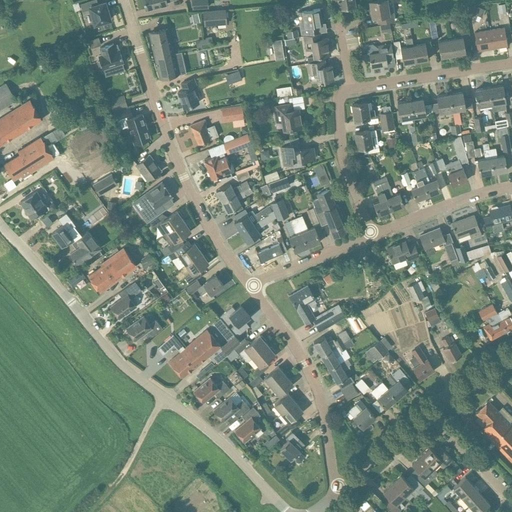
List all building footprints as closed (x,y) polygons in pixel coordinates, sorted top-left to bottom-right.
[(98,4),(96,0),(91,0),(80,4),(82,11),(90,9),(95,24),(110,19),(109,18),(111,17),(109,10),(107,11),(105,2),(98,4)] [(143,0),(146,10),(167,5),(166,2),(173,0),(143,0)] [(208,7),(207,0),(193,0),(194,9),(208,7)] [(331,0),(332,4),(338,2),(339,8),(355,6),(353,0),(331,0)] [(379,23),(385,22),(395,21),(392,8),(388,8),(386,0),(377,0),(370,1),(372,18),(378,17),(379,23)] [(225,9),(203,11),(204,26),(226,25),(225,9)] [(322,24),(321,17),(324,16),(322,9),(320,10),(320,9),(297,13),(301,34),(315,32),(313,25),(322,24)] [(446,13),(447,21),(452,20),(452,19),(456,19),(454,11),(446,13)] [(439,23),(447,21),(446,13),(438,14),(439,23)] [(410,28),(418,26),(416,18),(408,19),(409,23),(410,28)] [(389,23),(380,25),(381,33),(387,32),(387,34),(391,33),(389,23)] [(489,30),(492,49),(507,46),(504,28),(489,30)] [(155,58),(174,54),(168,29),(149,33),(155,58)] [(477,51),(492,49),(489,30),(474,33),(477,51)] [(320,34),(304,37),(306,50),(313,49),(314,57),(330,54),(327,38),(321,39),(320,34)] [(197,46),(213,43),(211,36),(205,37),(205,39),(196,41),(197,46)] [(101,46),(98,37),(89,40),(91,48),(101,46)] [(450,39),(453,55),(466,53),(463,37),(450,39)] [(413,46),(411,38),(405,39),(406,47),(400,48),(403,64),(416,62),(413,46)] [(453,55),(450,39),(438,41),(441,57),(453,55)] [(266,40),(267,59),(284,59),(283,40),(266,40)] [(378,47),(373,43),(365,44),(367,54),(369,54),(371,67),(387,65),(387,60),(394,59),(391,44),(378,46),(378,47)] [(115,51),(113,44),(100,48),(102,55),(98,56),(102,69),(123,63),(119,50),(115,51)] [(413,46),(416,62),(428,60),(426,44),(413,46)] [(160,78),(178,74),(185,73),(181,52),(174,54),(155,58),(160,78)] [(53,68),(51,61),(45,62),(47,70),(53,68)] [(324,61),(308,64),(310,75),(316,74),(318,82),(334,79),(331,66),(325,67),(324,61)] [(239,71),(229,74),(232,83),(242,80),(239,71)] [(183,90),(178,92),(184,109),(199,103),(194,90),(197,89),(194,79),(181,84),(183,90)] [(0,112),(17,101),(6,83),(0,87),(0,112)] [(492,105),(493,111),(506,109),(505,102),(506,102),(503,85),(489,88),(492,105)] [(276,89),(277,97),(291,95),(290,86),(276,89)] [(296,88),(291,89),(293,96),(302,95),(301,89),(296,90),(296,88)] [(492,105),(489,88),(475,90),(478,107),(492,105)] [(450,94),(452,111),(465,109),(462,92),(450,94)] [(453,117),(450,94),(437,96),(440,113),(452,111),(453,117)] [(129,107),(125,95),(110,100),(114,112),(129,107)] [(410,101),(413,118),(426,116),(423,99),(410,101)] [(0,144),(7,140),(11,138),(28,127),(41,119),(29,101),(0,119),(0,144)] [(413,118),(410,101),(398,103),(400,120),(413,118)] [(374,109),(369,110),(367,102),(352,105),(355,121),(370,119),(370,118),(375,117),(374,109)] [(428,113),(438,112),(437,103),(427,104),(428,113)] [(292,104),(274,107),(276,122),(282,121),(284,130),(302,127),(299,110),(293,111),(292,104)] [(224,121),(244,118),(242,105),(222,108),(224,121)] [(114,113),(117,121),(132,116),(129,108),(114,113)] [(380,123),(393,121),(391,111),(379,113),(380,123)] [(135,144),(149,139),(141,115),(127,120),(130,128),(128,128),(127,130),(129,135),(131,136),(132,136),(135,144)] [(87,116),(78,122),(82,130),(92,124),(87,116)] [(483,117),(474,118),(476,132),(485,130),(483,117)] [(206,127),(205,125),(207,124),(205,120),(191,126),(198,144),(210,139),(218,136),(215,128),(213,124),(206,127)] [(393,121),(380,123),(382,130),(394,128),(393,121)] [(379,151),(376,130),(355,133),(356,141),(355,142),(354,143),(354,147),(356,148),(357,148),(357,149),(363,148),(364,153),(379,151)] [(227,154),(252,144),(247,133),(223,143),(227,154)] [(511,147),(509,134),(500,136),(503,152),(511,151),(511,147)] [(467,180),(463,168),(461,164),(468,161),(460,135),(451,138),(457,159),(444,164),(453,186),(467,180)] [(464,136),(467,158),(475,157),(472,140),(471,135),(464,136)] [(20,154),(4,164),(13,179),(21,174),(22,177),(54,157),(47,146),(41,137),(18,151),(20,154)] [(387,138),(389,148),(398,147),(396,137),(387,138)] [(292,163),(293,167),(302,166),(302,161),(311,160),(311,159),(315,158),(314,149),(309,150),(309,149),(301,150),(300,149),(294,150),(292,139),(279,141),(283,165),(292,163)] [(493,173),(488,143),(482,144),(484,159),(477,161),(480,175),(493,173)] [(488,143),(493,173),(506,171),(504,156),(497,157),(495,148),(489,149),(488,143)] [(219,155),(204,160),(205,161),(212,179),(219,176),(221,181),(232,176),(230,172),(231,172),(232,171),(234,170),(230,161),(228,162),(227,163),(227,162),(223,153),(222,153),(219,155)] [(150,155),(136,165),(148,180),(161,170),(150,155)] [(436,160),(440,171),(445,169),(441,158),(436,160)] [(440,171),(436,160),(429,163),(433,174),(440,171)] [(322,164),(314,167),(321,185),(329,181),(322,164)] [(418,170),(428,196),(441,191),(437,179),(430,182),(424,168),(418,170)] [(411,183),(407,172),(406,172),(404,169),(399,171),(400,174),(399,175),(403,186),(411,183)] [(428,196),(418,170),(413,172),(418,186),(411,189),(416,201),(428,196)] [(236,175),(238,181),(250,176),(248,171),(236,175)] [(117,185),(111,174),(93,184),(99,195),(117,185)] [(269,182),(272,192),(283,188),(280,179),(269,182)] [(222,203),(250,187),(246,181),(232,188),(230,183),(216,191),(215,191),(214,192),(216,196),(218,197),(219,196),(222,203)] [(388,181),(381,183),(384,191),(392,210),(397,208),(398,209),(404,207),(403,206),(404,205),(400,194),(394,196),(388,181)] [(162,182),(139,198),(148,212),(143,215),(143,214),(142,214),(148,222),(166,209),(162,203),(172,196),(162,182)] [(380,201),(374,204),(379,215),(380,217),(386,215),(385,213),(392,210),(384,191),(381,183),(374,186),(377,194),(380,201)] [(250,187),(222,203),(228,213),(241,206),(238,200),(244,196),(245,197),(253,192),(250,187)] [(314,207),(313,207),(317,215),(324,212),(334,237),(346,232),(340,218),(343,217),(338,205),(336,206),(329,190),(316,195),(318,198),(312,201),(314,207)] [(47,208),(37,191),(20,201),(31,218),(47,208)] [(282,199),(271,203),(277,220),(288,216),(282,199)] [(116,202),(108,201),(107,209),(115,210),(116,202)] [(247,213),(234,222),(241,233),(273,211),(269,205),(255,214),(252,210),(247,213)] [(511,219),(511,214),(510,205),(498,208),(496,206),(491,207),(490,210),(489,210),(491,216),(484,218),(486,227),(492,226),(493,233),(504,230),(502,222),(511,219)] [(178,212),(177,211),(166,219),(162,214),(150,223),(154,228),(157,226),(163,235),(184,221),(182,218),(183,217),(179,211),(178,212)] [(273,211),(241,233),(248,243),(261,235),(257,230),(257,229),(270,221),(276,217),(273,211)] [(295,218),(307,247),(320,242),(314,227),(307,230),(302,215),(295,218)] [(47,224),(51,221),(47,216),(43,219),(47,224)] [(474,216),(452,223),(457,238),(469,233),(471,239),(481,235),(474,216)] [(307,247),(295,218),(289,220),(295,235),(289,237),(295,252),(307,247)] [(76,239),(82,235),(74,226),(75,225),(71,219),(63,224),(52,233),(62,245),(72,237),(74,240),(76,239)] [(184,221),(163,235),(170,245),(167,247),(171,252),(180,246),(183,244),(179,239),(191,231),(190,230),(191,229),(187,223),(186,224),(184,221)] [(433,246),(445,242),(440,228),(420,236),(425,250),(428,255),(436,252),(433,246)] [(101,247),(94,237),(88,230),(82,235),(76,239),(81,246),(70,254),(77,264),(101,247)] [(180,246),(171,252),(168,254),(172,260),(179,255),(185,264),(202,253),(200,249),(201,249),(197,243),(195,244),(195,243),(191,245),(188,240),(183,244),(180,246)] [(405,241),(387,248),(393,263),(406,258),(407,261),(419,256),(414,245),(407,247),(405,241)] [(451,243),(444,246),(451,265),(459,263),(451,243)] [(279,244),(257,253),(261,262),(283,253),(279,244)] [(465,256),(462,246),(455,248),(459,258),(465,256)] [(111,275),(115,280),(136,265),(123,248),(106,260),(115,272),(111,275)] [(511,267),(511,265),(505,252),(496,256),(505,272),(511,267)] [(185,278),(189,284),(201,275),(197,270),(209,262),(208,261),(209,261),(205,255),(204,256),(202,253),(185,264),(192,273),(185,278)] [(149,254),(139,261),(146,271),(156,264),(149,254)] [(115,272),(106,260),(100,264),(102,266),(88,276),(100,292),(115,280),(111,275),(115,272)] [(483,269),(483,270),(486,275),(489,281),(495,277),(489,266),(483,269)] [(483,268),(475,273),(479,279),(486,275),(483,270),(483,269),(483,268)] [(148,276),(155,290),(163,286),(155,272),(148,276)] [(333,279),(330,274),(324,277),(327,283),(333,279)] [(216,275),(204,284),(202,286),(197,280),(185,289),(190,295),(197,290),(201,296),(208,291),(212,295),(224,286),(216,275)] [(510,301),(511,300),(511,285),(508,279),(500,283),(510,301)] [(420,280),(407,287),(414,301),(420,299),(425,309),(432,306),(427,296),(424,297),(421,291),(425,290),(420,280)] [(442,291),(436,280),(430,283),(435,294),(442,291)] [(119,319),(136,306),(130,298),(141,290),(135,281),(118,293),(122,298),(110,306),(119,319)] [(316,318),(307,304),(315,299),(308,286),(290,296),(297,309),(306,324),(316,318)] [(483,327),(490,339),(506,330),(497,313),(492,304),(479,312),(483,320),(487,318),(490,324),(483,327)] [(232,306),(219,317),(226,326),(230,323),(232,326),(229,329),(236,337),(242,332),(237,327),(250,316),(240,306),(235,310),(232,306)] [(440,321),(435,307),(425,311),(430,325),(440,321)] [(508,307),(497,313),(506,330),(511,327),(511,311),(511,312),(508,307)] [(315,325),(319,332),(346,317),(341,309),(324,319),(321,316),(315,319),(317,323),(315,325)] [(353,313),(346,317),(350,324),(357,320),(353,313)] [(156,320),(149,324),(143,316),(126,328),(135,340),(147,332),(150,337),(162,328),(156,320)] [(222,321),(220,319),(214,324),(229,341),(235,336),(222,321)] [(182,377),(220,345),(207,330),(169,362),(182,377)] [(346,330),(339,334),(343,341),(350,338),(346,330)] [(234,349),(225,357),(229,363),(239,355),(238,354),(240,353),(247,362),(252,357),(252,358),(268,345),(265,342),(266,341),(262,335),(260,336),(260,335),(249,344),(245,340),(234,349)] [(227,354),(240,343),(239,342),(235,336),(229,341),(221,347),(227,354)] [(324,336),(314,342),(321,356),(342,343),(340,338),(335,341),(333,339),(327,342),(324,336)] [(449,337),(448,336),(440,340),(444,347),(443,348),(450,362),(451,361),(452,363),(458,360),(457,358),(461,355),(451,336),(449,337)] [(329,369),(349,357),(345,349),(354,344),(350,338),(342,343),(321,356),(329,369)] [(378,359),(384,355),(388,351),(379,340),(365,352),(373,362),(377,358),(378,359)] [(177,341),(173,345),(177,349),(181,345),(177,341)] [(259,366),(253,372),(257,377),(259,375),(268,367),(265,363),(275,354),(274,353),(275,352),(271,347),(270,347),(268,345),(252,358),(259,366)] [(434,370),(427,359),(419,346),(411,351),(419,364),(413,369),(420,380),(434,370)] [(429,358),(436,366),(439,364),(433,355),(429,358)] [(349,357),(329,369),(337,383),(348,377),(343,370),(349,366),(348,365),(354,361),(351,356),(349,357)] [(272,387),(286,375),(278,366),(264,378),(272,387)] [(393,373),(387,378),(392,385),(388,389),(397,399),(407,390),(403,384),(408,379),(399,368),(393,373)] [(257,376),(248,384),(252,389),(263,380),(259,375),(257,377),(257,376)] [(286,375),(272,387),(279,395),(293,383),(286,375)] [(223,380),(216,386),(210,378),(194,391),(203,402),(214,393),(218,398),(230,389),(223,380)] [(360,379),(354,384),(363,393),(369,388),(360,379)] [(353,384),(342,390),(348,400),(359,394),(353,384)] [(397,399),(388,389),(383,393),(377,386),(371,391),(386,408),(397,399)] [(282,414),(296,402),(288,393),(275,405),(282,414)] [(242,399),(236,405),(229,397),(213,410),(223,421),(234,412),(238,417),(249,408),(242,399)] [(353,406),(359,413),(353,417),(363,428),(375,418),(366,407),(360,400),(353,406)] [(511,425),(488,401),(476,413),(486,424),(480,430),(511,462),(511,425)] [(296,402),(282,414),(289,422),(303,410),(296,402)] [(261,428),(254,420),(260,415),(253,407),(242,416),(246,421),(235,430),(245,442),(261,428)] [(276,433),(281,439),(291,429),(287,424),(276,433)] [(273,436),(266,443),(270,447),(277,439),(273,436)] [(294,444),(289,439),(280,448),(291,459),(300,450),(299,450),(304,444),(299,439),(294,444)] [(429,447),(421,456),(433,469),(438,464),(443,468),(446,465),(446,466),(452,459),(441,447),(435,453),(429,447)] [(433,469),(421,456),(412,465),(420,473),(415,478),(432,496),(433,497),(437,493),(427,483),(433,478),(428,474),(433,469)] [(432,496),(415,478),(410,483),(401,475),(392,484),(405,496),(410,491),(414,496),(417,494),(425,502),(432,496)] [(461,497),(473,486),(465,477),(453,488),(461,497)] [(405,496),(392,484),(383,492),(388,497),(383,503),(392,511),(398,511),(405,506),(400,501),(405,496)] [(473,486),(461,497),(469,506),(481,495),(473,486)] [(369,491),(363,496),(367,500),(372,496),(369,491)] [(448,508),(452,505),(449,501),(447,502),(438,493),(435,496),(444,506),(445,505),(448,508)] [(481,495),(469,506),(474,511),(480,511),(489,504),(481,495)]
